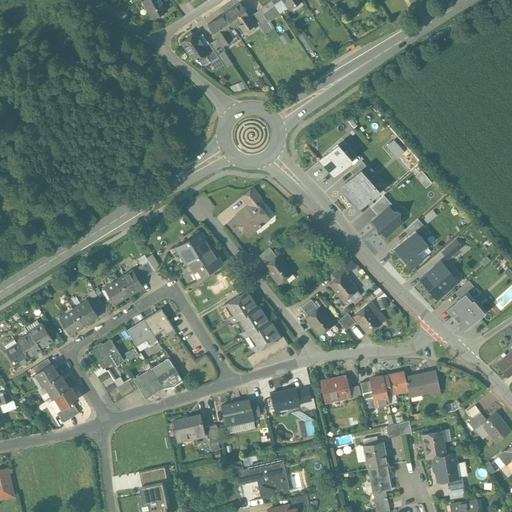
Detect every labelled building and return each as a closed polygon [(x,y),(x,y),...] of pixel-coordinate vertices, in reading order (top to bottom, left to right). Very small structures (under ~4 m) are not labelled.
[(160,0),(143,0),(142,1),(151,18),(166,10),(160,0)] [(257,0),(263,7),(253,14),(265,33),(274,27),(270,20),(280,14),(274,4),(279,0),(257,0)] [(240,3),(224,13),(233,27),(238,23),(243,30),(253,24),(240,3)] [(224,13),(208,23),(217,38),(222,45),(231,38),(226,31),(233,27),(224,13)] [(303,31),(298,35),(310,54),(315,50),(303,31)] [(195,32),(181,41),(191,56),(193,54),(196,59),(204,53),(207,52),(204,46),(195,32)] [(286,33),(278,37),(284,46),(291,41),(286,33)] [(217,38),(204,46),(207,52),(204,53),(210,62),(218,56),(225,68),(232,64),(220,46),(222,45),(217,38)] [(360,130),(346,142),(353,150),(367,138),(360,130)] [(396,157),(404,150),(394,138),(385,144),(396,157)] [(337,142),(320,157),(334,173),(351,158),(337,142)] [(362,206),(380,191),(368,177),(374,172),(370,167),(356,179),(359,183),(349,192),(362,206)] [(254,189),(241,197),(249,205),(254,201),(255,202),(260,197),(254,189)] [(371,207),(378,215),(390,205),(392,203),(384,195),(371,207)] [(249,205),(233,218),(247,235),(259,225),(260,226),(261,225),(260,224),(268,218),(255,202),(254,201),(249,205)] [(378,215),(372,221),(385,235),(402,220),(390,205),(378,215)] [(405,230),(410,236),(415,231),(418,234),(426,227),(418,218),(405,230)] [(410,236),(394,250),(411,269),(423,259),(418,253),(427,245),(418,234),(415,231),(410,236)] [(200,232),(176,247),(186,263),(183,264),(183,265),(188,262),(210,248),(200,232)] [(457,240),(443,252),(448,258),(462,246),(457,240)] [(148,246),(142,249),(146,255),(152,252),(148,246)] [(210,248),(188,262),(198,278),(221,263),(211,247),(210,248)] [(269,247),(259,255),(266,264),(276,256),(269,247)] [(266,264),(264,265),(279,283),(292,272),(277,254),(276,256),(266,264)] [(350,258),(331,273),(335,279),(343,273),(345,275),(356,266),(350,258)] [(154,271),(148,261),(143,264),(149,274),(154,271)] [(439,261),(420,278),(438,299),(458,282),(439,261)] [(149,274),(143,264),(138,267),(144,277),(149,274)] [(133,270),(118,279),(128,294),(142,285),(133,270)] [(128,294),(118,279),(114,272),(107,277),(111,283),(104,288),(113,303),(128,294)] [(335,279),(330,283),(344,300),(356,290),(345,275),(343,273),(335,279)] [(456,292),(461,298),(468,292),(474,287),(468,281),(456,292)] [(239,295),(247,290),(249,289),(246,284),(235,290),(239,295)] [(239,295),(223,305),(224,306),(224,305),(230,316),(233,321),(258,305),(256,306),(247,290),(239,295)] [(461,298),(447,311),(463,329),(484,310),(468,292),(461,298)] [(310,299),(300,307),(307,316),(317,308),(310,299)] [(88,300),(73,309),(83,324),(97,315),(88,300)] [(258,305),(233,321),(234,321),(236,320),(245,336),(270,320),(268,321),(258,305)] [(381,323),(367,305),(353,316),(368,333),(381,323)] [(334,325),(319,306),(317,308),(307,316),(305,317),(320,335),(326,329),(327,330),(327,329),(333,324),(334,325)] [(161,308),(144,319),(154,335),(163,329),(166,334),(174,329),(161,308)] [(73,309),(59,318),(68,333),(83,324),(73,309)] [(355,322),(347,313),(338,320),(345,330),(355,322)] [(26,325),(30,331),(39,326),(36,319),(26,325)] [(144,319),(126,329),(136,345),(146,339),(149,344),(157,339),(154,335),(144,319)] [(270,320),(245,336),(247,335),(257,351),(280,336),(270,320)] [(39,326),(30,331),(31,333),(39,347),(52,338),(43,323),(39,326)] [(31,333),(18,341),(19,343),(28,356),(40,349),(39,347),(31,333)] [(280,336),(257,351),(246,357),(253,368),(288,345),(282,335),(280,336)] [(110,339),(93,350),(103,367),(112,361),(114,365),(122,360),(110,339)] [(28,356),(19,343),(7,350),(16,366),(29,358),(28,356)] [(128,359),(134,357),(132,350),(126,352),(128,359)] [(511,350),(496,362),(502,370),(511,361),(511,350)] [(47,358),(32,368),(35,372),(50,363),(47,358)] [(169,359),(160,365),(173,385),(175,384),(176,384),(182,380),(169,359)] [(511,361),(502,370),(507,377),(511,372),(511,361)] [(50,363),(35,372),(39,379),(41,378),(45,384),(43,385),(45,384),(60,375),(60,374),(58,375),(50,363)] [(173,385),(160,365),(152,370),(151,368),(162,387),(163,388),(171,386),(173,385)] [(118,369),(121,377),(127,375),(124,367),(118,369)] [(162,387),(151,368),(135,378),(134,379),(139,387),(145,397),(162,387)] [(107,370),(97,376),(101,382),(111,376),(107,370)] [(389,374),(369,379),(369,380),(373,397),(375,406),(382,405),(386,404),(388,403),(386,395),(407,390),(404,377),(403,371),(403,372),(389,375),(389,374)] [(435,371),(428,372),(428,373),(430,385),(438,383),(435,371)] [(428,373),(415,376),(415,375),(404,377),(407,390),(409,396),(432,392),(433,394),(440,392),(438,383),(430,385),(428,373)] [(60,375),(45,384),(49,390),(50,389),(54,396),(68,387),(60,375)] [(346,375),(319,380),(324,403),(351,397),(346,375)] [(111,376),(101,382),(104,387),(114,381),(111,376)] [(139,387),(134,379),(135,378),(133,376),(128,380),(134,390),(139,387)] [(128,380),(123,383),(129,393),(134,390),(128,380)] [(369,380),(360,383),(362,393),(364,399),(373,397),(369,380)] [(114,381),(104,387),(107,392),(112,389),(117,386),(114,381)] [(129,393),(123,383),(117,386),(124,396),(129,393)] [(350,386),(352,396),(361,394),(359,384),(350,386)] [(54,396),(53,397),(54,396),(56,398),(52,400),(59,411),(62,409),(67,406),(72,402),(77,399),(70,386),(68,387),(54,396)] [(124,396),(117,386),(112,389),(119,400),(124,396)] [(295,388),(271,393),(275,411),(299,405),(299,403),(296,390),(295,388)] [(308,388),(296,390),(299,403),(310,400),(308,388)] [(112,389),(107,392),(114,403),(119,400),(112,389)] [(7,392),(3,394),(2,392),(0,393),(1,394),(0,394),(0,398),(2,404),(10,401),(7,392)] [(249,399),(221,405),(225,426),(253,420),(252,417),(249,403),(249,399)] [(260,415),(258,401),(249,403),(252,417),(260,415)] [(72,402),(67,406),(74,416),(79,413),(72,402)] [(475,405),(467,411),(473,419),(481,413),(475,405)] [(74,416),(67,406),(62,409),(68,419),(74,416)] [(68,419),(62,409),(57,412),(63,422),(68,419)] [(486,419),(481,423),(481,424),(496,443),(511,431),(495,412),(486,419)] [(393,422),(403,420),(401,413),(392,415),(393,422)] [(473,419),(469,423),(474,430),(481,424),(481,423),(486,419),(481,413),(473,419)] [(200,414),(172,420),(177,440),(204,434),(203,427),(200,414)] [(409,421),(398,423),(401,435),(411,432),(409,421)] [(398,423),(392,424),(395,436),(401,435),(398,423)] [(216,424),(203,427),(204,434),(206,433),(207,438),(219,436),(216,424)] [(392,424),(386,426),(388,438),(395,436),(392,424)] [(441,430),(421,434),(423,444),(425,443),(427,457),(435,456),(445,454),(441,430)] [(382,441),(363,445),(368,469),(386,465),(383,451),(384,451),(382,441)] [(511,445),(498,457),(505,465),(511,460),(510,458),(511,455),(511,445)] [(445,454),(435,456),(437,470),(436,470),(438,480),(446,479),(457,477),(453,453),(445,454)] [(278,458),(253,463),(259,493),(273,490),(274,495),(288,492),(284,477),(282,477),(278,458)] [(241,460),(230,462),(232,471),(243,469),(241,460)] [(137,485),(142,511),(166,511),(160,477),(164,476),(162,465),(138,470),(141,484),(137,485)] [(386,465),(368,469),(372,493),(391,489),(389,479),(386,465)] [(243,469),(232,471),(235,485),(251,481),(248,468),(243,469)] [(7,469),(0,470),(0,497),(0,499),(13,496),(7,469)] [(457,477),(446,479),(448,491),(464,488),(462,476),(457,477)] [(306,494),(290,498),(292,505),(302,503),(308,502),(306,494)] [(387,497),(373,500),(374,500),(375,500),(376,511),(381,511),(389,510),(387,497)] [(477,500),(450,505),(451,511),(475,511),(474,502),(477,501),(477,500)]
